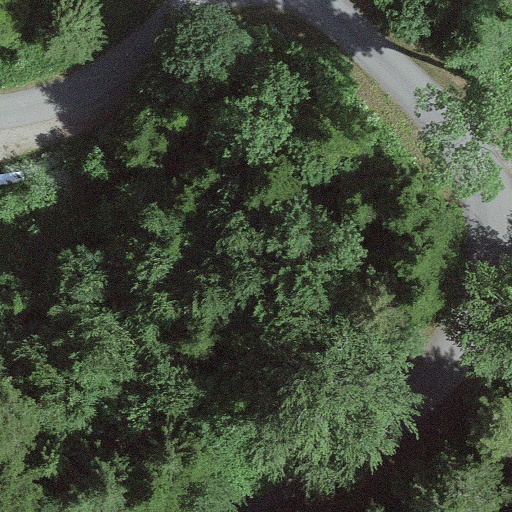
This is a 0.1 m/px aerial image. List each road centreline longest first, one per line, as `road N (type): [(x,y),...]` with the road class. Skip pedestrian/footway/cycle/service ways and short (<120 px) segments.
road 1 (unclassified): [(176,511),(277,466),(352,420),(410,368),(470,292),(499,233),(487,178),(438,117),(317,0)]
road 2 (unclassified): [(0,112),(60,104),(111,82),(197,0)]
